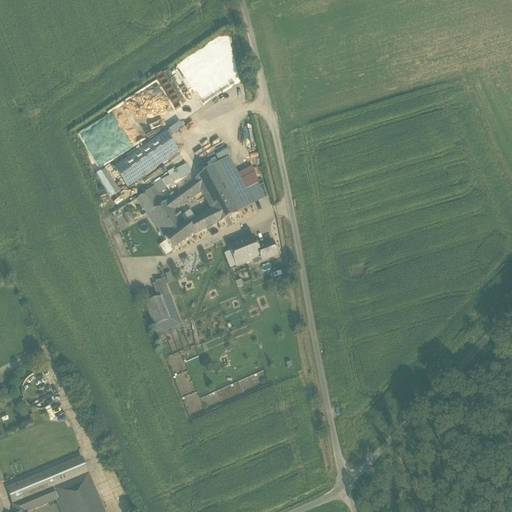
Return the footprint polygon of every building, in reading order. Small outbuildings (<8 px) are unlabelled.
[(194,56),(176,65),(181,76),(199,66),(194,56)] [(149,109),(134,119),(146,135),(160,125),(149,109)] [(194,141),(198,148),(221,134),(218,127),(194,141)] [(122,133),(95,151),(106,167),(133,148),(122,133)] [(165,133),(114,168),(127,188),(178,153),(165,133)] [(253,205),(228,158),(214,166),(239,213),(253,205)] [(239,213),(214,166),(195,180),(201,192),(211,212),(218,224),(239,213)] [(201,192),(195,180),(189,184),(195,197),(201,192)] [(195,197),(189,184),(178,192),(186,204),(195,197)] [(263,185),(258,187),(262,200),(268,198),(263,185)] [(178,192),(165,202),(154,187),(136,200),(157,230),(168,222),(169,223),(179,216),(176,211),(186,204),(178,192)] [(211,212),(198,219),(205,230),(218,224),(211,212)] [(179,216),(169,223),(168,222),(157,230),(172,252),(195,236),(188,226),(186,223),(185,224),(179,216)] [(198,219),(188,223),(189,225),(188,226),(195,236),(205,230),(198,219)] [(253,237),(228,247),(231,253),(236,266),(253,260),(252,256),(258,254),(262,262),(277,256),(272,242),(257,248),(253,237)] [(230,269),(236,266),(231,253),(224,255),(230,269)] [(160,297),(169,294),(163,278),(154,281),(160,297)] [(145,303),(150,301),(145,289),(140,291),(145,303)] [(150,301),(145,303),(156,334),(180,325),(169,294),(160,297),(150,301)] [(57,399),(58,392),(56,385),(52,379),(46,375),(39,374),(32,376),(26,380),(23,386),(21,393),(23,400),(27,406),(33,410),(40,411),(47,409),(53,405),(57,399)] [(62,412),(0,437),(0,457),(69,430),(62,412)] [(71,435),(0,463),(0,474),(3,483),(78,453),(71,435)] [(81,459),(6,490),(12,506),(52,489),(88,475),(81,459)] [(103,511),(88,475),(52,489),(56,500),(61,511),(103,511)] [(52,489),(12,506),(15,511),(16,511),(26,511),(56,500),(52,489)]
